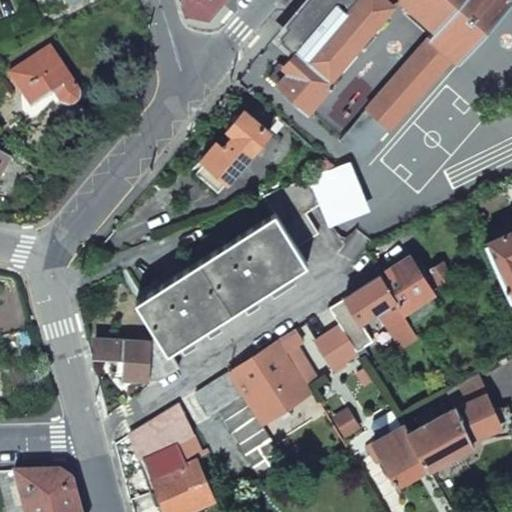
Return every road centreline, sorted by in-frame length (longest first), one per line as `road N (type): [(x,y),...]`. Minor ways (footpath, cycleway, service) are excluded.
road 1 (residential): [(43,255),(183,82)]
road 2 (residential): [(85,435),(43,255)]
